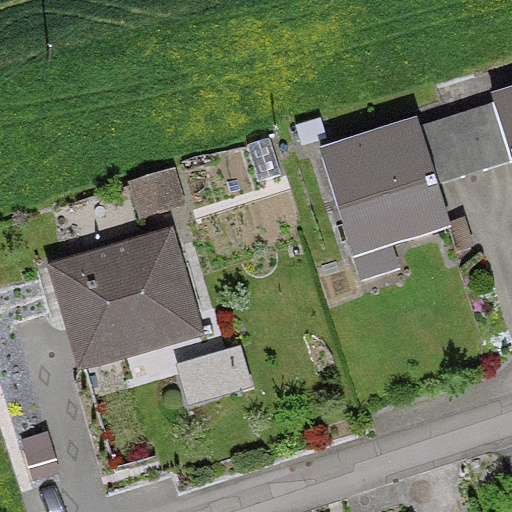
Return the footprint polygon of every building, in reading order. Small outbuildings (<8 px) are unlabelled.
[(479,172),(507,163),(511,179),(511,98),(489,106),(461,115),(479,172)] [(305,141),(334,132),(328,112),(299,121),(305,141)] [(440,226),(443,225),(431,187),(459,178),(441,121),(317,160),(347,255),(440,226)] [(157,179),(128,187),(137,216),(165,208),(157,179)] [(163,238),(48,272),(76,370),(124,356),(119,338),(187,319),(163,238)]
